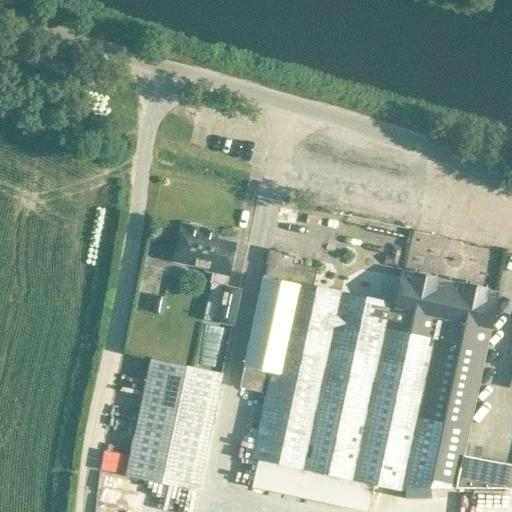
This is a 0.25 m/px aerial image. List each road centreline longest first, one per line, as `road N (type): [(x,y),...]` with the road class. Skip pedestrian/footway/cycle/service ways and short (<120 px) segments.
road 1 (unknown): [(279,106),(215,472),(236,497),(284,511)]
road 2 (unclassified): [(161,73),(87,511)]
road 3 (unclassified): [(511,193),(431,148),(161,73)]
road 4 (unclassified): [(161,73),(0,12)]
